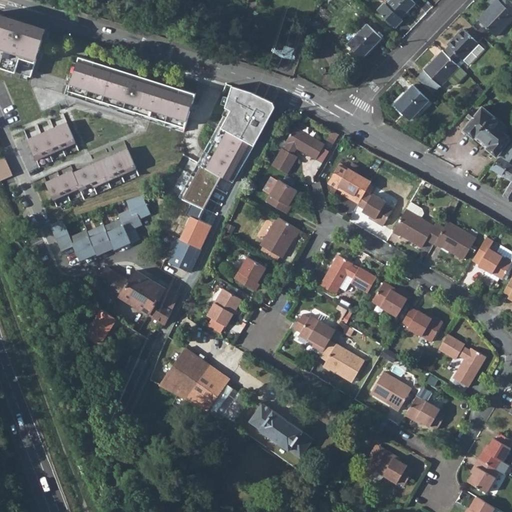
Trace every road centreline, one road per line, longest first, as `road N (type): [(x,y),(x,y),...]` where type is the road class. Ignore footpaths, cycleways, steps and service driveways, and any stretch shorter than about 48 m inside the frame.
road 1 (secondary): [(288,91),(0,0)]
road 2 (residential): [(331,227),(256,347),(324,396)]
road 3 (unclassified): [(188,288),(288,91)]
road 4 (residential): [(331,227),(467,300),(511,347)]
road 5 (secondary): [(511,214),(348,122)]
road 6 (unclassified): [(114,457),(188,288)]
road 7 (residential): [(188,288),(123,255),(65,267),(43,226)]
road 8 (trunk): [(62,511),(0,349)]
road 9 (residential): [(455,0),(348,122)]
road 10 (trunk): [(0,396),(44,511)]
road 11 (residential): [(511,362),(449,466)]
